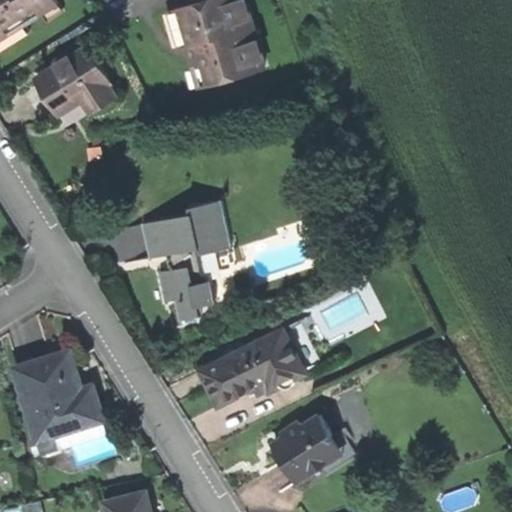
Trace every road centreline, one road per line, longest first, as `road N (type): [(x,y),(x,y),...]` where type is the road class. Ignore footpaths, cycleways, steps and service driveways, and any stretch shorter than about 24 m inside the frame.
road 1 (residential): [(68,270),(220,511)]
road 2 (unknown): [(191,467),(298,399),(313,377)]
road 3 (residential): [(0,162),(68,270)]
